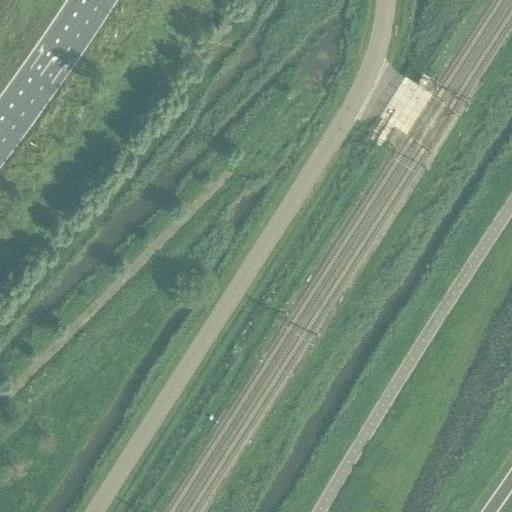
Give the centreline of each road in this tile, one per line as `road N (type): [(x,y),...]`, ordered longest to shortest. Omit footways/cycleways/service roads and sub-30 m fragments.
road 1 (unclassified): [(94,511),(374,71),(387,0)]
road 2 (motorway): [(0,131),(85,0)]
